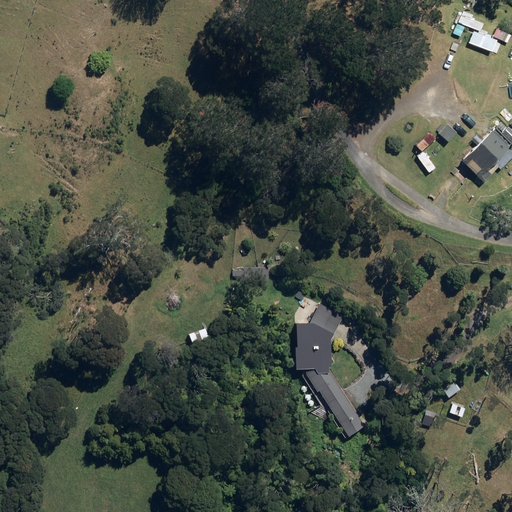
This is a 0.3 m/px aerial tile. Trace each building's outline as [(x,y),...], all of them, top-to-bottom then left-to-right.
[(458,21),(480,31),(483,23),(471,18),(473,14),(463,10),(458,21)] [(493,36),(507,43),(511,35),(496,28),(493,36)] [(464,49),(487,58),(490,50),(467,41),(464,49)] [(438,133),(447,141),(456,132),(448,123),(438,133)] [(502,132),(511,141),(511,140),(511,130),(508,126),(502,132)] [(462,159),(483,181),(498,167),(492,161),(508,146),(491,130),(462,159)] [(420,151),(427,145),(435,138),(430,132),(421,139),(415,144),(420,151)] [(416,155),(429,172),(436,167),(422,150),(416,155)] [(269,281),(268,266),(244,267),(244,271),(232,271),(232,276),(244,276),(245,281),(269,281)] [(320,391),(348,437),(365,427),(329,370),(329,368),(332,368),(331,340),(338,326),(344,315),(320,303),(310,323),(297,324),(297,347),(295,347),(296,370),(306,370),(306,374),(317,393),(320,391)] [(207,324),(189,331),(193,342),(210,335),(207,324)] [(437,413),(426,410),(422,424),(430,426),(437,413)]
